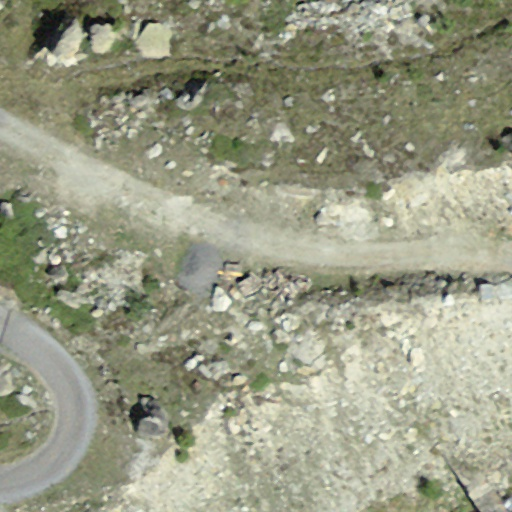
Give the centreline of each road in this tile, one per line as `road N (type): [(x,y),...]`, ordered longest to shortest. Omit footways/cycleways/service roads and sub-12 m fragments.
road 1 (track): [(511,266),(300,255),(191,227),(0,124)]
road 2 (track): [(0,490),(70,466),(88,418),(65,368),(0,321)]
